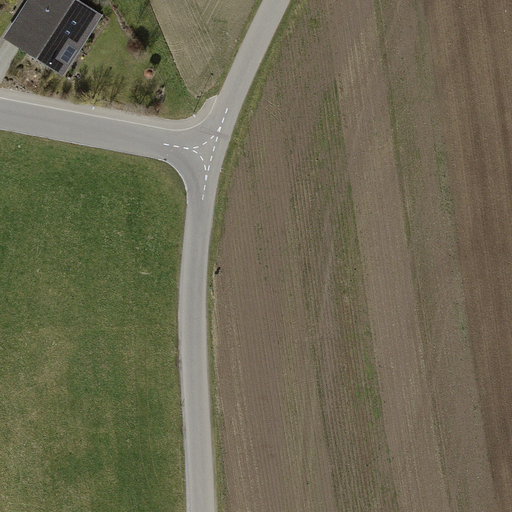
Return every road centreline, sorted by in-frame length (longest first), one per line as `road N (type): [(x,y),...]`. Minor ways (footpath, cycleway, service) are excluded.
road 1 (tertiary): [(203,511),(194,303),(211,152)]
road 2 (residential): [(0,113),(211,152)]
road 3 (tertiary): [(211,152),(274,0)]
